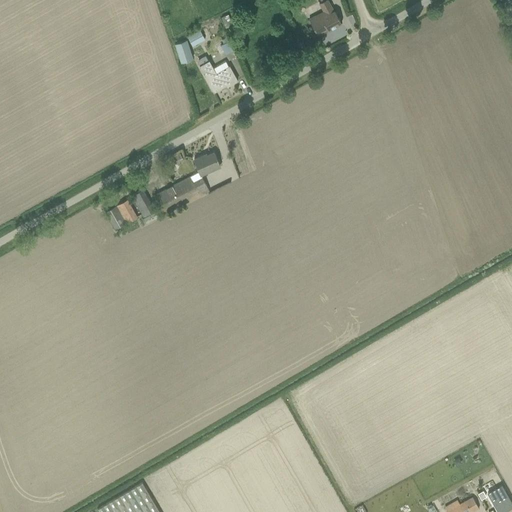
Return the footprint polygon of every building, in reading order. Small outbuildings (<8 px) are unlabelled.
[(317,34),(328,28),(328,30),(341,23),(334,10),(333,11),(327,0),(324,0),(319,3),(322,8),(322,9),(323,11),(309,19),(317,34)] [(232,25),(233,25),(228,14),(221,17),(226,28),(232,25)] [(200,29),(187,36),(193,45),(205,38),(200,29)] [(186,39),(174,43),(180,63),(192,59),(186,39)] [(226,52),(234,49),(230,40),(222,44),(226,52)] [(199,65),(202,71),(214,92),(223,86),(222,84),(225,82),(227,86),(237,80),(233,73),(229,67),(229,66),(228,66),(225,60),(213,67),(212,66),(209,60),(199,65)] [(220,166),(214,152),(203,157),(202,155),(194,159),(200,171),(201,174),(220,166)] [(175,163),(169,160),(166,168),(172,170),(175,163)] [(203,177),(202,177),(201,174),(200,171),(190,176),(190,175),(154,194),(165,214),(210,190),(203,177)] [(154,210),(148,198),(143,189),(132,195),(132,196),(142,214),(143,216),(154,210)] [(115,229),(137,217),(127,199),(105,211),(115,229)] [(494,472),(480,480),(492,501),(506,493),(494,472)] [(159,511),(142,482),(97,508),(99,511),(159,511)] [(448,511),(472,511),(479,508),(482,507),(479,501),(476,502),(472,496),(460,503),(457,499),(445,506),(448,511)]
